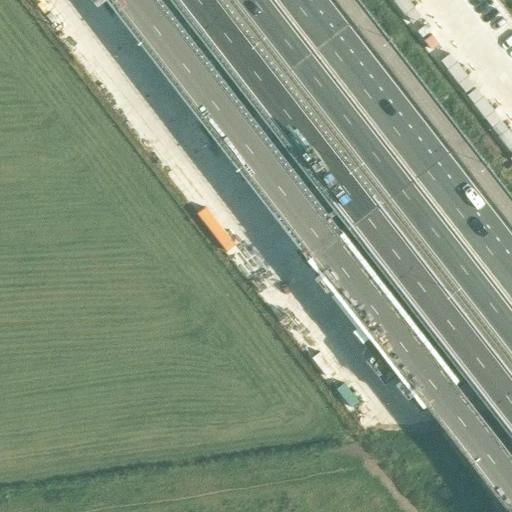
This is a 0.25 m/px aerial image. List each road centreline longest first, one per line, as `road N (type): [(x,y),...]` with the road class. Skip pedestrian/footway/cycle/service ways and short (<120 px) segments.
road 1 (motorway): [(135,0),(511,484)]
road 2 (motorway): [(200,0),(511,400)]
road 3 (track): [(326,330),(75,0)]
road 4 (motorway): [(511,301),(276,0)]
